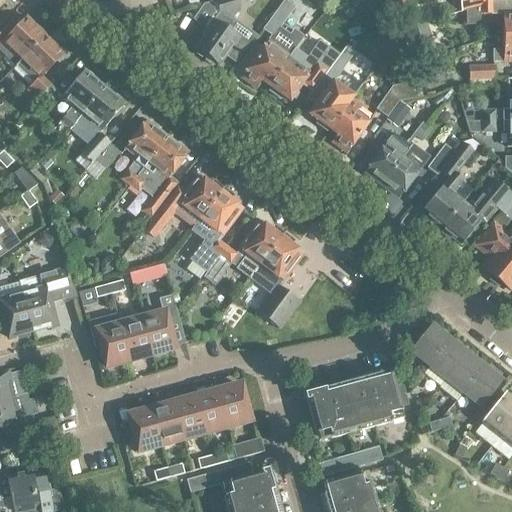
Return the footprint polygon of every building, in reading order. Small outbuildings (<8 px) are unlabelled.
[(200,7),(197,0),(188,0),(191,10),(200,7)] [(219,16),(240,9),(240,7),(237,0),(225,0),(218,2),(215,3),(218,14),(219,16)] [(413,24),(406,0),(392,0),(401,28),(413,24)] [(458,0),(462,13),(480,9),(480,3),(492,3),(491,0),(458,0)] [(285,1),(263,31),(271,37),(273,38),(280,29),(295,8),(293,7),(285,1)] [(480,3),(480,9),(480,15),(492,15),(492,3),(480,3)] [(219,16),(218,14),(213,20),(201,37),(202,38),(194,50),(204,57),(206,62),(212,66),(217,66),(224,55),(235,63),(247,45),(225,29),(233,19),(240,9),(219,16)] [(511,15),(502,15),(502,39),(511,38),(511,15)] [(0,35),(0,53),(15,68),(45,36),(43,34),(43,31),(38,26),(35,26),(25,17),(24,19),(22,21),(18,25),(4,39),(0,35)] [(425,21),(403,30),(415,64),(438,56),(425,21)] [(262,49),(241,78),(255,88),(260,81),(269,87),(294,51),(294,50),(304,38),(293,30),(289,35),(280,29),(273,38),(271,37),(268,41),(262,49)] [(15,68),(13,70),(30,87),(22,96),(33,106),(52,87),(42,77),(56,62),(60,57),(64,54),(54,45),(54,42),(50,37),(47,37),(45,36),(15,68)] [(511,38),(502,39),(502,51),(493,52),(493,63),(511,62),(511,38)] [(269,87),(267,90),(281,100),(283,97),(288,100),(300,84),(311,92),(337,55),(318,42),(306,59),(294,50),(294,51),(269,87)] [(345,49),(306,101),(314,107),(308,115),(318,121),(315,125),(326,133),(329,130),(330,130),(350,101),(354,96),(361,86),(354,81),(355,81),(351,78),(351,79),(342,73),(354,55),(348,51),(345,49)] [(494,85),(493,67),(468,69),(469,87),(494,85)] [(67,113),(53,132),(62,140),(69,131),(104,88),(95,80),(95,77),(89,73),(86,73),(84,72),(84,73),(62,99),(72,107),(67,113)] [(377,110),(387,118),(397,103),(423,98),(420,82),(394,87),(377,110)] [(104,88),(69,131),(88,147),(99,135),(101,132),(123,105),(124,104),(121,103),(122,99),(116,95),(113,96),(104,88)] [(441,95),(433,101),(438,108),(446,102),(441,95)] [(466,114),(467,122),(511,122),(511,95),(507,96),(507,111),(481,111),(481,114),(466,114)] [(350,101),(330,130),(336,135),(331,142),(345,152),(366,123),(354,114),(359,107),(350,101)] [(410,110),(400,103),(398,103),(387,118),(386,121),(396,128),(410,110)] [(496,128),(503,128),(503,133),(507,133),(507,148),(511,148),(511,122),(467,122),(470,134),(496,134),(496,128)] [(133,163),(120,181),(129,188),(166,139),(159,134),(158,127),(153,123),(146,124),(144,123),(124,149),(137,159),(133,163)] [(364,172),(381,185),(400,160),(410,147),(426,126),(422,123),(406,144),(392,133),(390,136),(364,172)] [(426,126),(410,147),(416,151),(432,131),(426,126)] [(88,147),(80,155),(90,164),(91,164),(91,165),(96,160),(110,144),(99,135),(88,147)] [(129,188),(127,191),(136,197),(138,194),(139,195),(142,191),(151,199),(141,212),(150,220),(178,186),(179,184),(170,178),(188,153),(186,152),(185,148),(179,143),(175,144),(167,138),(166,139),(129,188)] [(452,181),(457,175),(474,152),(462,143),(454,153),(440,173),(448,179),(452,181)] [(110,144),(96,160),(105,169),(106,169),(120,153),(110,144)] [(445,146),(427,169),(437,176),(440,173),(454,153),(445,146)] [(0,154),(0,164),(6,170),(13,163),(3,152),(0,154)] [(400,160),(381,185),(398,197),(425,162),(417,156),(411,164),(410,163),(408,165),(400,160)] [(13,174),(26,193),(28,192),(37,185),(21,169),(13,174)] [(452,181),(448,179),(420,212),(440,229),(462,204),(451,195),(463,180),(457,175),(452,181)] [(150,220),(141,231),(154,241),(174,215),(192,229),(223,189),(213,182),(209,186),(199,178),(187,194),(178,186),(150,220)] [(440,229),(460,246),(480,221),(485,225),(497,211),(505,217),(493,222),(492,222),(472,246),(487,259),(508,235),(503,230),(511,218),(511,182),(506,190),(492,179),(473,201),(468,196),(462,204),(440,229)] [(203,242),(189,261),(206,274),(227,248),(218,241),(222,236),(241,209),(231,202),(234,197),(224,190),(223,189),(192,229),(190,232),(203,242)] [(64,197),(56,190),(48,200),(56,206),(64,197)] [(20,197),(28,210),(37,204),(28,192),(26,193),(20,197)] [(0,256),(18,244),(0,218),(0,256)] [(206,274),(202,278),(215,287),(231,265),(236,269),(235,270),(249,280),(255,273),(260,265),(283,234),(273,226),(270,231),(262,225),(259,223),(239,250),(240,250),(239,251),(236,255),(227,248),(206,274)] [(481,267),(493,276),(489,281),(498,288),(502,284),(511,292),(511,291),(511,229),(508,235),(487,259),(481,267)] [(255,273),(249,280),(270,296),(257,313),(279,330),(300,303),(279,287),(283,282),(281,281),(301,254),(292,247),(291,246),(294,242),(283,234),(260,265),(255,273)] [(104,261),(100,266),(101,272),(102,276),(106,276),(110,273),(114,268),(104,261)] [(18,283),(22,296),(32,333),(54,327),(48,304),(74,297),(67,270),(18,283)] [(122,282),(108,285),(110,295),(125,291),(122,282)] [(77,294),(82,308),(98,303),(96,299),(110,295),(108,285),(77,294)] [(9,339),(32,333),(22,296),(0,301),(0,317),(3,317),(9,339)] [(163,313),(141,319),(151,356),(174,350),(167,327),(179,324),(172,297),(160,300),(163,313)] [(95,347),(100,346),(106,368),(129,362),(119,325),(116,316),(88,323),(95,347)] [(116,316),(119,325),(129,362),(151,356),(141,319),(119,325),(116,316)] [(220,323),(211,326),(214,335),(223,333),(220,323)] [(411,352),(428,365),(449,339),(432,325),(411,352)] [(449,339),(428,365),(445,379),(466,353),(449,339)] [(457,401),(463,393),(462,392),(483,366),(466,353),(445,379),(446,380),(440,388),(457,401)] [(483,366),(462,392),(463,393),(480,406),(500,380),(483,366)] [(0,377),(0,401),(26,395),(20,373),(7,377),(7,376),(0,377)] [(316,434),(328,431),(330,439),(347,434),(345,426),(356,423),(358,431),(390,422),(388,414),(401,411),(400,408),(397,398),(394,387),(391,375),(306,398),(316,434)] [(239,385),(217,391),(227,428),(250,422),(239,385)] [(403,385),(394,387),(397,398),(406,396),(403,385)] [(217,391),(195,397),(205,434),(227,428),(217,391)] [(511,400),(505,394),(482,423),(499,437),(511,420),(511,400)] [(8,437),(35,430),(31,417),(37,415),(33,400),(27,402),(26,395),(0,401),(0,426),(5,425),(8,437)] [(406,396),(397,398),(400,408),(408,406),(406,396)] [(183,440),(205,434),(195,397),(173,403),(183,440)] [(173,403),(150,410),(161,446),(183,440),(173,403)] [(128,416),(138,453),(161,446),(150,410),(128,416)] [(41,421),(45,437),(60,434),(56,417),(41,421)] [(449,418),(439,421),(441,430),(452,427),(449,418)] [(511,420),(499,437),(511,447),(511,420)] [(428,424),(431,433),(441,430),(439,421),(428,424)] [(263,452),(259,440),(232,447),(236,459),(263,452)] [(459,446),(454,456),(461,460),(467,450),(459,446)] [(382,461),(379,448),(318,465),(321,478),(382,461)] [(211,456),(214,466),(228,462),(225,452),(211,456)] [(197,460),(200,470),(214,466),(211,456),(197,460)] [(249,463),(186,481),(190,493),(227,482),(231,495),(223,497),(227,511),(234,511),(236,511),(235,511),(274,511),(263,472),(253,475),(249,463)] [(184,474),(181,464),(167,468),(170,478),(184,474)] [(489,476),(496,479),(502,469),(495,465),(489,476)] [(156,481),(170,478),(167,468),(153,472),(156,481)] [(509,472),(502,469),(496,479),(503,483),(509,472)] [(14,511),(51,511),(42,470),(7,477),(14,511)] [(377,511),(370,484),(362,486),(359,474),(323,484),(330,511),(377,511)] [(0,478),(0,511),(14,511),(7,477),(0,478)] [(59,490),(47,492),(51,511),(59,511),(65,511),(59,490)]
